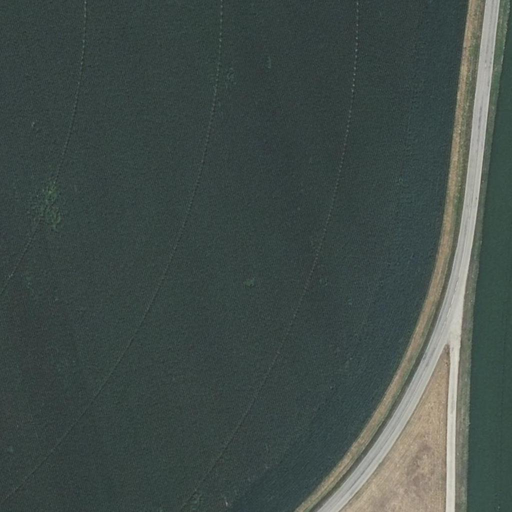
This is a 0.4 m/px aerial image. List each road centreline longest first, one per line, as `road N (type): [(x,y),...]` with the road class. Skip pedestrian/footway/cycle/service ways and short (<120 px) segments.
road 1 (unclassified): [(316,511),(386,440),(463,251),(493,0)]
road 2 (track): [(450,511),(463,251)]
